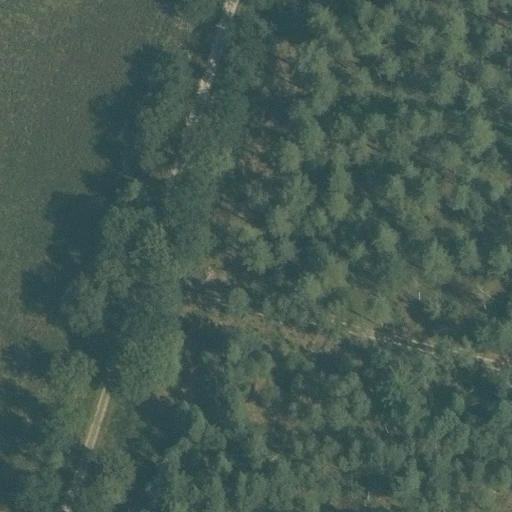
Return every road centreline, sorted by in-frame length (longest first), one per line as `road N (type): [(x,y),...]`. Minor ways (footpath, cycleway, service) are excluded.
road 1 (track): [(152,264),(511,364)]
road 2 (track): [(229,0),(152,264)]
road 3 (track): [(67,511),(152,264)]
